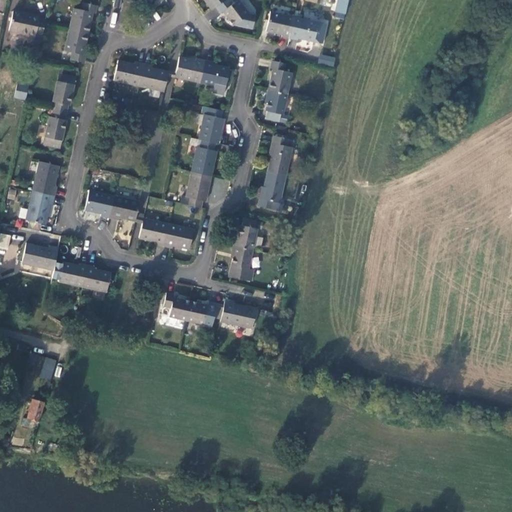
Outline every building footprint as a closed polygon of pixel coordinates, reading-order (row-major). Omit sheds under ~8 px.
[(224,0),(206,0),(213,9),(215,7),(224,0)] [(236,0),(231,5),(227,0),(224,0),(215,7),(220,13),(222,12),(233,26),(249,14),(238,0),(236,0)] [(347,0),(337,0),(335,12),(344,14),(347,0)] [(68,29),(88,34),(92,13),(95,13),(97,5),(83,2),(81,10),(73,8),(68,29)] [(45,21),(39,19),(39,17),(13,11),(9,30),(35,36),(31,55),(37,56),(44,24),(45,21)] [(281,36),(289,38),(294,17),(270,11),(266,31),(282,35),(281,36)] [(294,17),(289,38),(297,40),(297,38),(322,43),(326,24),(294,17)] [(88,34),(68,29),(63,50),(72,52),(70,59),(84,62),(86,55),(83,54),(88,34)] [(319,54),(318,64),(334,65),(335,56),(319,54)] [(175,73),(174,77),(199,83),(204,60),(196,58),(195,61),(179,57),(175,73)] [(138,86),(143,64),(134,62),(134,64),(118,60),(113,80),(138,86)] [(213,62),(204,60),(199,83),(214,86),(212,92),(223,94),(225,88),(229,68),(213,65),(213,62)] [(268,90),(271,90),(288,94),(292,73),(284,71),(285,63),(272,60),(270,68),(272,69),(268,90)] [(167,75),(168,72),(151,68),(152,66),(143,64),(138,86),(163,92),(167,75)] [(62,82),(57,81),(52,102),(54,102),(52,109),(66,112),(68,105),(69,105),(75,77),(64,75),(62,82)] [(14,98),(26,100),(28,86),(17,84),(14,98)] [(271,90),(268,103),(266,111),(267,111),(266,119),(279,122),(281,114),(283,115),(288,94),(271,90)] [(200,114),(204,114),(207,115),(208,108),(202,106),(200,114)] [(198,139),(201,140),(215,143),(218,144),(224,119),(221,118),(222,111),(208,108),(207,115),(204,114),(198,139)] [(50,138),(48,146),(60,148),(66,120),(64,120),(66,112),(52,109),(51,117),(49,116),(44,137),(50,138)] [(273,144),(271,155),(271,156),(267,171),(286,175),(292,147),(285,146),(287,139),(273,136),(271,143),(273,144)] [(189,145),(196,147),(200,147),(201,140),(198,139),(191,138),(189,145)] [(293,140),(287,139),(285,146),(292,147),(293,140)] [(200,147),(196,147),(191,172),(211,176),(216,151),(214,151),(215,143),(201,140),(200,147)] [(38,161),(32,191),(54,196),(56,187),(54,186),(58,166),(38,161)] [(261,198),(259,198),(257,206),(281,211),(283,203),(279,203),(286,175),(267,171),(263,187),(263,188),(261,198)] [(211,176),(191,172),(185,197),(188,198),(187,205),(200,208),(202,201),(205,201),(211,176)] [(100,216),(109,218),(114,196),(89,190),(84,210),(101,214),(100,216)] [(54,196),(32,191),(25,220),(45,224),(50,204),(52,205),(54,196)] [(134,221),(136,217),(139,201),(114,196),(109,218),(118,220),(118,218),(134,221)] [(18,217),(25,218),(27,208),(20,207),(18,217)] [(143,218),(142,223),(138,238),(155,242),(154,244),(163,246),(168,224),(143,218)] [(235,246),(253,249),(257,229),(255,228),(257,221),(243,218),(241,225),(240,225),(238,233),(235,246)] [(193,229),(168,224),(163,246),(172,248),(172,246),(189,250),(193,229)] [(0,233),(0,249),(7,251),(10,235),(0,233)] [(53,270),(55,262),(58,248),(49,246),(48,248),(26,243),(21,263),(53,270)] [(235,246),(232,257),(228,276),(251,281),(254,270),(248,269),(253,249),(235,246)] [(82,287),(87,265),(79,264),(78,265),(62,262),(62,264),(55,262),(53,270),(51,278),(58,280),(58,281),(82,287)] [(95,267),(87,265),(82,287),(106,292),(110,273),(94,269),(95,267)] [(168,316),(186,320),(190,301),(173,297),(174,294),(166,292),(163,306),(170,308),(168,316)] [(223,305),(220,319),(220,322),(251,329),(256,309),(233,303),(234,302),(225,300),(223,305)] [(213,318),(216,303),(208,302),(207,305),(190,301),(186,320),(204,324),(206,316),(213,318)] [(223,305),(216,303),(213,318),(220,319),(223,305)] [(211,326),(213,318),(206,316),(204,324),(211,326)] [(38,377),(45,357),(32,353),(26,373),(38,377)] [(39,376),(50,380),(57,360),(46,357),(39,376)] [(38,422),(44,403),(32,399),(26,418),(38,422)]
